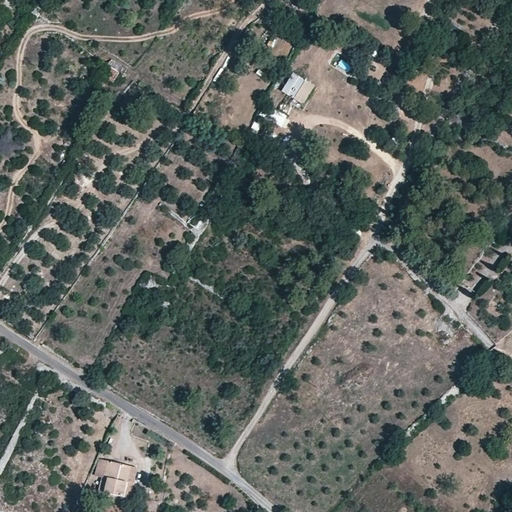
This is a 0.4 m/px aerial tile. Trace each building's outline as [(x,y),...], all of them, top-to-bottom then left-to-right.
[(355,66),(334,54),(327,64),(349,77),(355,66)] [(128,68),(119,62),(112,73),(120,79),(128,68)] [(292,72),(281,92),(295,100),(293,103),(302,108),(315,86),(292,72)] [(275,108),(268,117),(281,127),(288,118),(275,108)] [(257,135),(264,123),(256,119),(250,131),(257,135)] [(495,281),(509,257),(495,249),(490,256),(484,252),(476,266),(467,282),(483,291),(491,278),(495,281)] [(132,465),(100,458),(96,474),(103,476),(99,489),(106,490),(105,491),(125,496),(132,465)] [(137,466),(132,465),(125,496),(130,497),(133,485),(137,466)]
